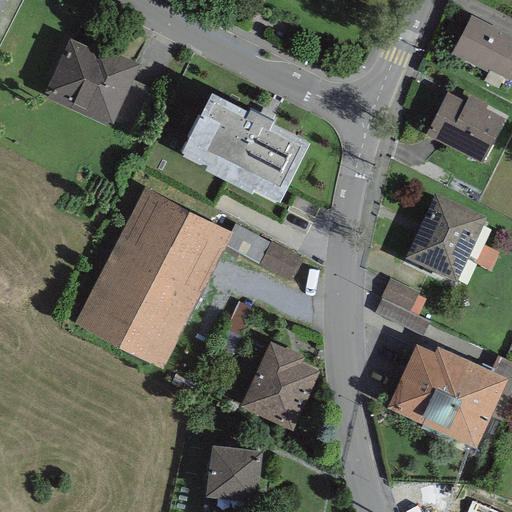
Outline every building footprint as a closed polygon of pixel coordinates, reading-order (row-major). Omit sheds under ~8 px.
[(511,36),(472,17),(454,54),(511,81),(511,36)] [(136,67),(69,37),(44,93),(111,123),(136,67)] [(309,137),(209,89),(179,151),(278,200),(309,137)] [(467,99),(450,91),(428,135),(483,162),(504,119),(487,110),(490,104),(469,94),(467,99)] [(234,230),(145,185),(75,320),(164,366),(226,246),(234,230)] [(486,224),(437,201),(407,263),(457,287),(486,224)] [(234,230),(226,246),(292,280),(304,258),(237,224),(234,230)] [(419,293),(390,279),(375,310),(404,324),(419,293)] [(308,356),(271,340),(243,403),(296,426),(319,373),(304,366),(308,356)] [(436,353),(417,344),(388,406),(479,448),(511,377),(440,344),(436,353)] [(261,447),(210,445),(209,492),(259,494),(261,447)]
